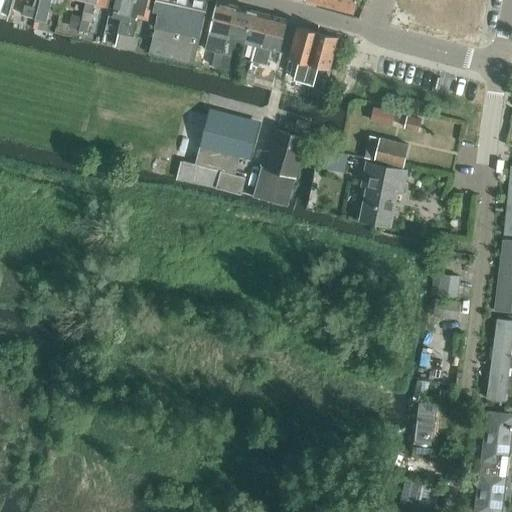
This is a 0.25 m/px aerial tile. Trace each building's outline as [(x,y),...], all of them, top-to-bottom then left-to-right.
[(0,0),(0,14),(7,16),(10,0),(0,0)] [(37,13),(35,19),(43,20),(46,21),(49,11),(49,9),(50,4),(51,0),(39,0),(38,5),(38,7),(38,8),(37,13)] [(86,0),(86,2),(83,11),(92,13),(95,4),(108,7),(109,0),(86,0)] [(115,45),(123,47),(135,0),(117,0),(114,11),(127,14),(126,18),(123,17),(115,45)] [(135,0),(123,47),(135,50),(138,38),(134,37),(138,21),(135,21),(136,16),(148,19),(152,0),(135,0)] [(149,54),(194,65),(209,0),(156,0),(154,10),(159,11),(149,54)] [(331,0),(329,6),(353,13),(356,0),(331,0)] [(221,67),(221,66),(235,6),(223,2),(217,1),(210,33),(219,35),(221,36),(217,51),(217,52),(215,52),(212,66),(221,67)] [(24,8),(22,15),(26,16),(28,17),(35,18),(35,19),(37,13),(38,8),(29,6),(25,5),(24,8)] [(236,39),(245,41),(252,10),(235,6),(221,66),(229,68),(232,55),(236,39)] [(252,10),(245,41),(255,43),(250,60),(259,62),(270,15),(252,10)] [(72,18),(69,28),(79,30),(81,21),(82,16),(73,14),(72,18)] [(288,20),(270,15),(259,62),(266,64),(270,48),(280,50),(288,20)] [(81,21),(79,30),(88,33),(91,24),(81,21)] [(303,81),(304,81),(317,32),(315,32),(314,31),(298,27),(289,58),(300,61),(295,78),(295,79),(302,80),(303,81)] [(301,92),(300,93),(310,95),(315,97),(316,94),(318,85),(314,84),(318,66),(322,67),(328,68),(337,37),(328,35),(324,34),(317,32),(304,81),(303,83),(301,92)] [(250,60),(247,72),(256,74),(259,62),(250,60)] [(93,117),(113,122),(116,112),(96,107),(93,117)] [(374,108),(372,120),(392,125),(395,113),(374,108)] [(175,158),(182,160),(196,164),(208,116),(188,110),(175,158)] [(196,164),(182,160),(178,178),(191,180),(217,186),(241,193),(246,177),(237,174),(241,157),(251,159),(260,125),(209,111),(208,116),(196,164)] [(404,128),(419,131),(421,120),(406,117),(404,128)] [(254,196),(288,206),(312,124),(298,120),(294,133),(277,128),(266,167),(262,166),(254,196)] [(366,158),(404,166),(409,145),(370,137),(366,158)] [(325,151),(323,168),(334,170),(335,168),(337,153),(325,151)] [(363,184),(369,185),(362,218),(391,224),(398,192),(402,192),(407,172),(373,164),(373,165),(367,163),(363,184)] [(441,255),(449,257),(451,241),(443,240),(441,255)] [(511,241),(503,240),(495,313),(511,315),(511,241)] [(441,295),(458,298),(461,278),(451,276),(433,274),(432,287),(431,294),(441,295)] [(435,316),(460,319),(462,302),(437,299),(435,316)] [(487,400),(509,403),(511,383),(511,321),(498,320),(487,400)] [(418,440),(445,444),(447,426),(450,406),(435,404),(423,402),(422,408),(418,440)] [(504,511),(511,462),(511,413),(488,410),(472,511),(504,511)] [(400,511),(433,511),(441,481),(409,474),(400,511)]
